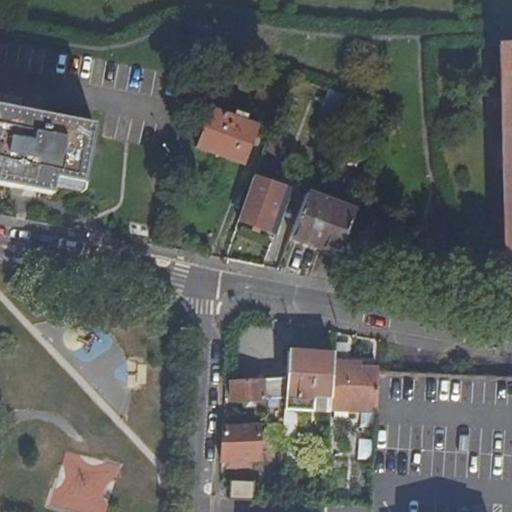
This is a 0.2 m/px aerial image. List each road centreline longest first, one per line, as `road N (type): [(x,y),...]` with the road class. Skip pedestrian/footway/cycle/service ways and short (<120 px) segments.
road 1 (residential): [(511,339),(204,279)]
road 2 (unclassified): [(192,511),(204,279)]
road 3 (residential): [(204,279),(0,239)]
road 4 (unknown): [(343,511),(511,505)]
